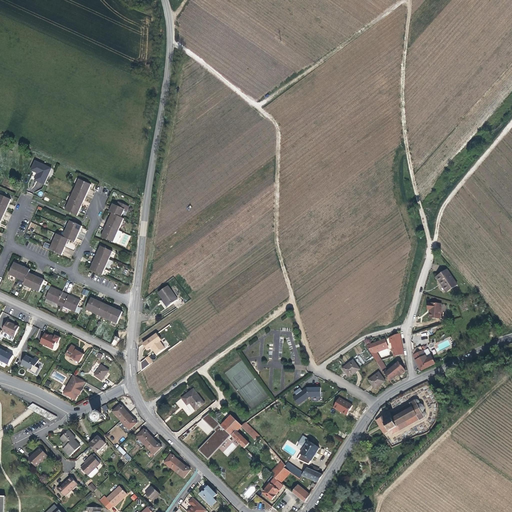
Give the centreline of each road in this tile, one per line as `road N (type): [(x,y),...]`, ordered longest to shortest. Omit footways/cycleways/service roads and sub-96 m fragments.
road 1 (track): [(410,0),(402,111),(430,254),(445,203),(511,123)]
road 2 (tertiary): [(165,0),(170,54),(135,304)]
road 3 (track): [(257,106),(278,130),(276,241),(316,369)]
road 4 (track): [(377,511),(385,493),(507,376)]
road 5 (track): [(257,106),(404,0)]
road 6 (track): [(380,502),(380,488),(467,400),(443,367)]
road 7 (residential): [(130,357),(0,295)]
road 8 (residential): [(414,382),(406,338),(430,254)]
road 9 (tertiary): [(305,511),(377,404)]
